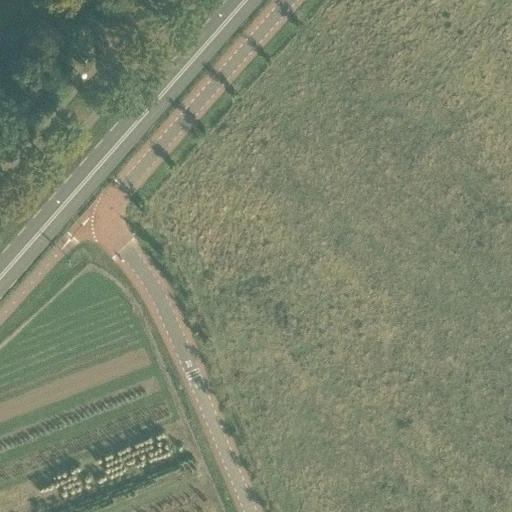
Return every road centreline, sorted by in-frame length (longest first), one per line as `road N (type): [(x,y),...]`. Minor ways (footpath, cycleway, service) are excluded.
road 1 (residential): [(249,511),(154,292),(107,217),(114,197),(291,0)]
road 2 (secondary): [(0,280),(243,0)]
